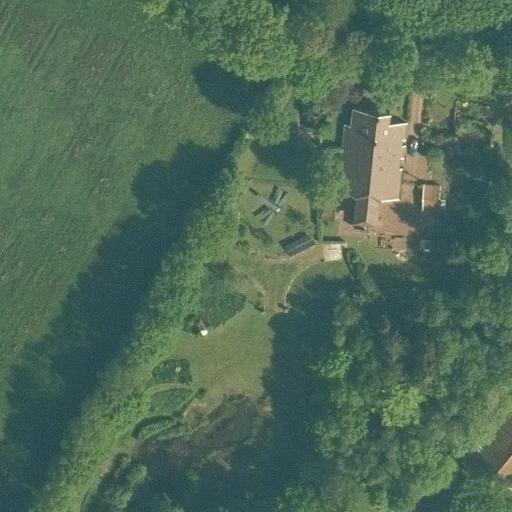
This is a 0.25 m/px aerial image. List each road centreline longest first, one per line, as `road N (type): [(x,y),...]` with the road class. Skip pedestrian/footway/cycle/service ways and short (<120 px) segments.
road 1 (unclassified): [(511,66),(437,71),(388,64),(227,0)]
road 2 (track): [(356,511),(444,450),(511,373)]
